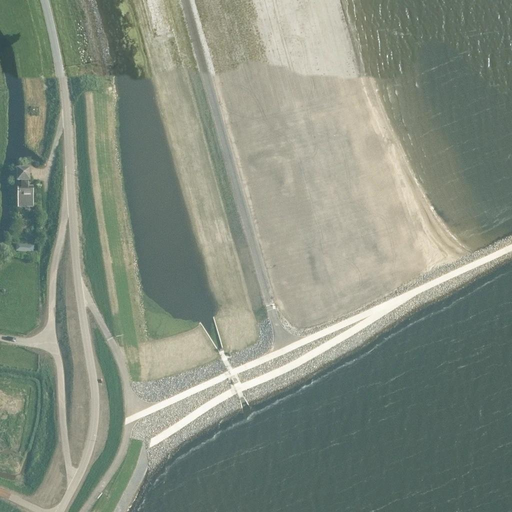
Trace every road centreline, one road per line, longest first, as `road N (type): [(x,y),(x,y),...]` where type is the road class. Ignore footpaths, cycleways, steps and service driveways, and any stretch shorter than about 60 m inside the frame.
road 1 (tertiary): [(52,511),(91,415),(63,99),(44,0)]
road 2 (track): [(42,333),(41,182)]
